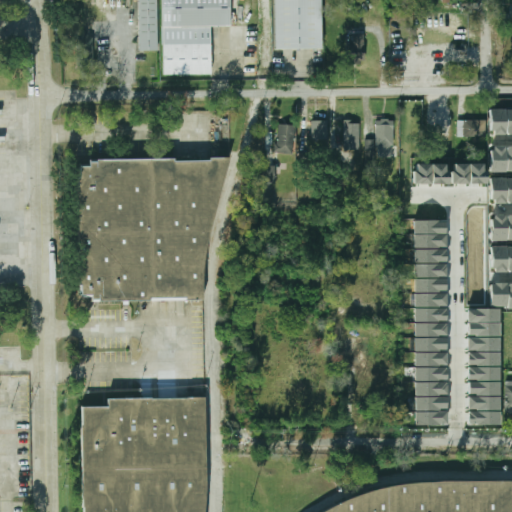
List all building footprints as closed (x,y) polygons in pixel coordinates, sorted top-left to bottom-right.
[(138,50),(137,0),(156,0),(158,49),(138,50)] [(229,0),(230,26),(162,26),(162,0),(229,0)] [(275,0),(323,0),(324,49),(277,50),(275,0)] [(455,15),(438,15),(439,30),(455,29),(455,15)] [(163,28),(210,27),(210,74),(163,75),(163,28)] [(346,45),(346,63),(365,63),(365,33),(354,33),(354,45),(346,45)] [(489,109),(505,109),(505,133),(504,135),(493,135),(493,131),(490,131),(489,109)] [(457,121),(465,121),(465,120),(485,120),(485,136),(457,136),(457,121)] [(376,121),(376,158),(393,158),(393,121),(376,121)] [(327,141),(327,122),(313,122),(313,141),(327,141)] [(360,123),(344,123),(344,150),(360,150),(360,123)] [(295,125),(277,125),(276,153),(294,154),(295,125)] [(490,150),(493,150),(493,146),(506,146),(506,172),(490,172),(490,161),(490,150)] [(205,296),(80,297),(79,178),(81,178),(81,167),(90,167),(90,163),(99,162),(98,160),(176,159),(176,162),(210,162),(210,159),(230,159),(212,232),(206,277),(205,296)] [(416,164),(430,164),(430,184),(413,184),(413,171),(416,171),(416,164)] [(432,164),(431,184),(448,184),(448,170),(445,170),(445,164),(432,164)] [(454,164),(468,164),(467,184),(450,184),(451,170),(454,170),(454,164)] [(469,164),(468,184),(486,184),(486,170),(482,170),(482,164),(469,164)] [(265,182),(275,182),(275,166),(264,166),(265,182)] [(490,178),(506,178),(506,203),(494,203),(494,200),(491,200),(490,184),(490,178)] [(491,219),(494,219),(494,215),(505,215),(506,240),(490,241),(490,231),(491,231),(491,219)] [(444,222),(444,234),(413,234),(413,220),(438,220),(438,222),(444,222)] [(444,246),(444,235),(414,234),(414,248),(438,248),(438,246),(444,246)] [(490,246),(506,246),(505,272),(494,272),(494,268),(490,268),(491,253),(490,253),(490,246)] [(445,261),(445,249),(413,249),(413,262),(437,262),(437,261),(445,261)] [(445,276),(445,264),(413,264),(413,278),(437,278),(437,276),(445,276)] [(445,290),(445,278),(413,278),(413,291),(437,291),(437,290),(445,290)] [(489,284),(506,284),(506,305),(489,305),(489,284)] [(445,305),(445,293),(413,293),(413,306),(438,306),(438,305),(445,305)] [(499,308),(467,309),(468,336),(500,335),(499,308)] [(445,321),(445,309),(414,309),(414,322),(438,322),(438,321),(445,321)] [(445,335),(445,323),(414,323),(414,336),(438,336),(438,335),(445,335)] [(499,351),(500,338),(467,337),(467,350),(499,351)] [(445,349),(445,338),(414,338),(414,351),(438,351),(438,349),(445,349)] [(467,353),(468,366),(500,365),(500,352),(467,353)] [(445,364),(445,353),(414,353),(414,366),(438,366),(438,364),(445,364)] [(445,379),(445,367),(415,367),(414,380),(439,381),(439,379),(445,379)] [(467,367),(467,380),(499,381),(500,368),(467,367)] [(446,394),(446,382),(415,382),(415,395),(439,395),(439,394),(446,394)] [(499,382),(468,382),(468,396),(468,411),(468,425),(500,425),(499,382)] [(446,408),(446,397),(415,396),(415,410),(439,410),(439,408),(446,408)] [(84,511),(84,409),(110,409),(109,400),(203,400),(203,511),(84,511)] [(325,511),(334,508),(351,500),(370,494),(393,489),(416,485),(440,484),(511,482),(511,511),(325,511)]
